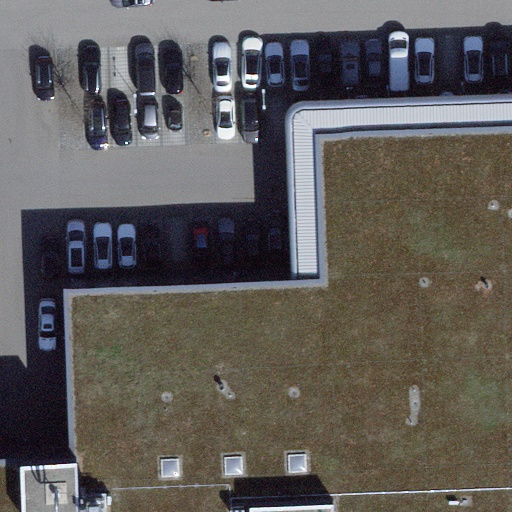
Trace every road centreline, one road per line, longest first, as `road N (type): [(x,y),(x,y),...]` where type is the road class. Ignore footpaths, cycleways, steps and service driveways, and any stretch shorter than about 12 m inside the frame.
road 1 (unknown): [(54,153),(511,133)]
road 2 (unknown): [(54,153),(59,354),(52,384),(0,395)]
road 3 (unknown): [(44,3),(54,153)]
road 4 (unknown): [(187,0),(44,3)]
